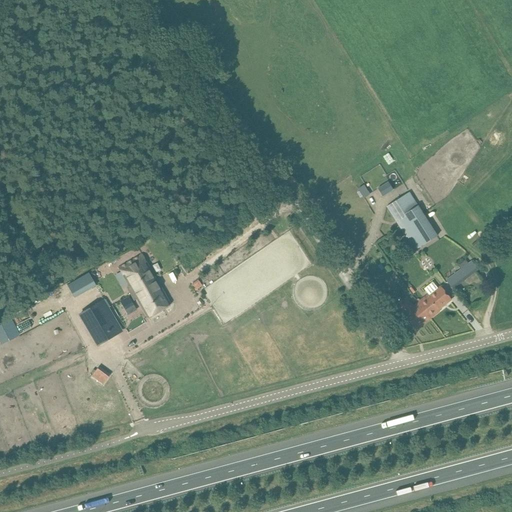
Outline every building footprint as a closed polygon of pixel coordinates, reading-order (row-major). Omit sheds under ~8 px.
[(379,187),(383,196),(395,191),(391,181),(379,187)] [(357,189),(359,192),(360,194),(362,196),(363,199),(370,195),(367,190),(363,185),(357,189)] [(409,193),(387,207),(414,250),(436,236),(409,193)] [(133,260),(118,268),(133,293),(156,280),(141,255),(133,260)] [(461,269),(446,280),(453,289),(480,269),(476,264),(474,265),(472,261),(468,264),(465,260),(458,265),(461,269)] [(90,271),(68,285),(76,298),(98,284),(90,271)] [(156,280),(133,293),(147,318),(162,309),(170,304),(156,280)] [(197,280),(191,285),(195,291),(202,286),(197,280)] [(428,295),(418,303),(430,319),(439,312),(438,310),(451,300),(445,292),(441,287),(429,296),(428,295)] [(405,297),(395,305),(403,315),(402,315),(415,331),(430,319),(418,303),(414,307),(406,297),(405,297)] [(99,303),(79,315),(98,346),(117,334),(99,303)] [(99,366),(91,376),(103,385),(110,375),(99,366)]
